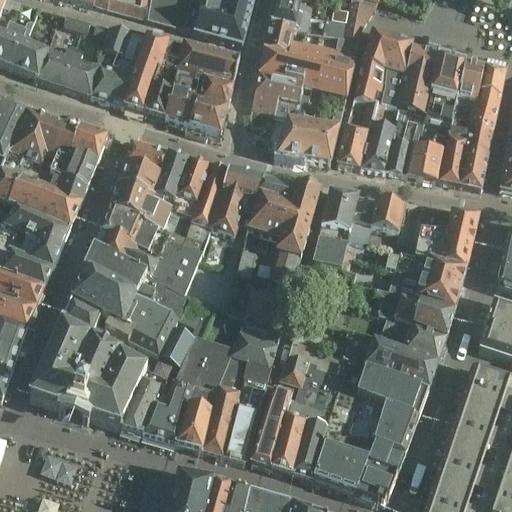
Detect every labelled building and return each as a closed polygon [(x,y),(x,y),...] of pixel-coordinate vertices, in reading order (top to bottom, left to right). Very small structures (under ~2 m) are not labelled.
[(91,12),(93,0),(68,0),(68,5),(91,12)] [(106,16),(108,0),(93,0),(91,12),(106,16)] [(131,7),(132,0),(108,0),(106,16),(122,20),(126,6),(131,7)] [(146,27),(149,0),(132,0),(131,7),(126,6),(122,20),(146,27)] [(191,8),(193,0),(149,0),(146,27),(196,41),(204,12),(191,8)] [(242,49),(255,2),(247,0),(193,0),(191,8),(204,12),(196,41),(235,52),(242,49)] [(300,7),(301,3),(289,0),(276,0),(269,30),(270,30),(296,35),(305,36),(309,23),(310,15),(299,12),(300,7)] [(368,24),(376,12),(377,8),(353,2),(346,29),(343,43),(358,46),(358,42),(361,33),(368,24)] [(18,19),(22,7),(9,3),(5,15),(18,19)] [(73,36),(76,26),(64,22),(61,32),(73,36)] [(0,71),(9,75),(23,38),(27,39),(32,27),(30,26),(25,28),(23,32),(8,26),(5,36),(0,34),(0,71)] [(85,39),(88,29),(76,26),(73,36),(85,39)] [(343,43),(346,29),(339,28),(336,42),(343,43)] [(106,45),(108,35),(93,30),(90,41),(106,45)] [(287,63),(292,46),(290,46),(292,39),(295,39),(296,35),(270,30),(264,56),(263,57),(287,63)] [(112,61),(124,64),(131,40),(127,39),(109,34),(109,35),(108,35),(106,45),(102,57),(112,61)] [(383,93),(385,76),(403,81),(411,53),(412,48),(372,35),(361,69),(358,86),(383,93)] [(36,85),(46,54),(31,47),(32,44),(29,40),(27,39),(23,38),(9,75),(35,86),(36,85)] [(123,114),(144,121),(164,48),(144,44),(131,40),(124,64),(112,61),(108,76),(113,78),(131,83),(123,114)] [(315,71),(325,73),(330,54),(314,50),(308,49),(303,48),(292,46),(287,63),(263,57),(258,82),(259,82),(303,94),(311,96),(315,71)] [(164,127),(176,79),(182,52),(164,48),(144,121),(163,127),(164,127)] [(62,94),(74,52),(71,52),(66,54),(64,63),(52,60),(53,58),(48,56),(49,55),(46,54),(36,85),(62,94)] [(89,103),(98,73),(102,57),(100,57),(96,73),(79,69),(83,59),(80,54),(74,52),(62,94),(89,103)] [(234,94),(241,67),(182,52),(176,79),(190,82),(234,94)] [(424,120),(437,61),(411,53),(403,81),(385,76),(383,93),(382,98),(380,111),(385,112),(385,111),(424,120)] [(345,104),(355,60),(330,54),(325,73),(315,71),(311,96),(321,98),(345,104)] [(105,108),(113,78),(108,76),(112,61),(102,57),(98,73),(89,103),(105,108)] [(451,128),(455,106),(463,68),(437,61),(424,120),(451,128)] [(476,110),(483,73),(466,69),(463,68),(455,106),(476,110)] [(491,139),(499,104),(504,79),(483,73),(476,110),(471,133),(471,134),(491,139)] [(123,114),(131,83),(113,78),(105,108),(123,114)] [(217,148),(221,149),(229,118),(189,106),(193,88),(188,87),(190,82),(176,79),(164,127),(185,134),(184,138),(205,146),(205,145),(217,148)] [(234,94),(190,82),(188,87),(193,88),(189,106),(229,118),(234,94)] [(296,116),(300,101),(303,94),(259,82),(250,126),(252,133),(266,132),(269,121),(275,122),(275,120),(288,123),(287,126),(288,126),(287,128),(292,128),(296,116)] [(369,108),(373,96),(382,98),(383,93),(358,86),(353,104),(365,107),(369,108)] [(306,118),(309,103),(300,101),(296,116),(306,118)] [(2,170),(7,158),(25,115),(0,105),(0,169),(1,170),(2,170)] [(376,110),(369,108),(365,107),(360,127),(371,129),(376,110)] [(384,179),(391,148),(393,138),(394,134),(380,131),(385,112),(380,111),(376,110),(371,129),(369,138),(360,175),(384,178),(384,179)] [(105,144),(79,135),(25,115),(7,158),(43,172),(49,158),(67,165),(70,159),(95,169),(95,168),(96,168),(105,144)] [(403,182),(411,150),(415,130),(416,128),(396,124),(394,134),(393,138),(403,139),(400,149),(392,148),(391,148),(384,179),(403,182)] [(303,167),(313,131),(292,128),(287,128),(277,163),(303,167)] [(460,193),(471,134),(471,133),(451,128),(447,146),(439,189),(459,192),(458,192),(460,193)] [(330,171),(339,134),(313,131),(303,167),(330,171)] [(360,175),(369,138),(346,133),(337,172),(360,175)] [(486,162),(491,139),(471,134),(460,193),(480,197),(487,162),(486,162)] [(439,189),(447,146),(432,143),(430,154),(411,150),(403,182),(439,189)] [(159,181),(167,160),(156,156),(157,153),(139,147),(137,150),(131,149),(125,168),(159,181)] [(84,197),(41,177),(43,172),(7,158),(2,170),(1,170),(0,173),(0,175),(18,183),(7,209),(13,211),(67,234),(84,197)] [(84,197),(94,171),(95,169),(70,159),(67,165),(49,158),(43,172),(41,177),(84,197)] [(511,159),(505,158),(499,198),(511,200),(511,159)] [(173,208),(176,202),(189,166),(167,160),(159,181),(152,200),(173,208)] [(194,220),(211,173),(189,166),(176,202),(184,205),(179,218),(193,224),(194,220)] [(152,200),(159,181),(125,168),(124,170),(116,193),(170,215),(179,218),(184,205),(176,202),(173,208),(152,200)] [(200,253),(228,178),(211,173),(194,220),(193,224),(185,243),(181,252),(198,257),(200,253)] [(0,205),(7,209),(18,183),(0,175),(0,205)] [(245,238),(262,184),(229,176),(228,178),(200,253),(198,257),(193,272),(230,285),(238,258),(245,238)] [(292,295),(318,197),(295,193),(296,192),(262,184),(245,238),(278,247),(274,261),(275,261),(268,288),(292,295)] [(161,237),(170,215),(116,193),(109,216),(161,237)] [(350,237),(352,231),(358,204),(359,203),(328,197),(319,232),(350,237)] [(398,240),(403,212),(376,207),(358,204),(352,231),(370,234),(398,240)] [(67,234),(13,211),(9,219),(4,232),(59,255),(67,234)] [(0,253),(0,241),(4,232),(9,219),(0,213),(0,276),(43,293),(50,276),(50,275),(0,253)] [(101,239),(171,266),(178,250),(167,246),(169,240),(161,237),(109,216),(109,217),(101,239)] [(466,275),(478,222),(451,218),(446,239),(421,236),(414,261),(466,275)] [(367,244),(370,234),(352,231),(350,237),(349,241),(367,244)] [(59,255),(4,232),(0,241),(0,253),(50,275),(58,257),(59,255)] [(181,252),(185,243),(171,237),(169,240),(167,246),(178,250),(181,252)] [(184,299),(193,272),(198,257),(181,252),(178,250),(171,266),(101,239),(94,257),(184,299)] [(511,239),(507,243),(496,296),(511,301),(511,239)] [(352,253),(364,256),(367,244),(349,241),(347,249),(346,256),(351,257),(352,253)] [(350,265),(351,257),(346,256),(347,249),(316,243),(312,257),(350,265)] [(184,299),(94,257),(93,258),(94,258),(85,278),(175,323),(179,325),(184,313),(182,312),(187,300),(184,299)] [(350,265),(312,257),(309,269),(347,277),(350,265)] [(248,284),(254,263),(240,259),(234,281),(248,284)] [(408,282),(409,280),(460,295),(466,275),(414,261),(413,264),(397,259),(396,266),(386,264),(384,277),(408,282)] [(43,293),(0,276),(0,300),(34,314),(43,293)] [(157,362),(175,323),(85,278),(84,280),(71,307),(98,322),(94,331),(126,347),(157,362)] [(408,282),(403,300),(402,303),(453,318),(460,295),(409,280),(408,282)] [(446,345),(453,319),(453,318),(402,303),(403,300),(375,293),(373,299),(381,302),(380,307),(378,308),(379,311),(377,312),(378,315),(376,316),(377,319),(377,320),(385,323),(409,331),(446,345)] [(283,333),(289,305),(251,294),(242,321),(283,333)] [(34,314),(0,300),(0,326),(25,335),(34,314)] [(199,322),(208,326),(212,313),(188,305),(179,328),(193,334),(199,322)] [(332,326),(315,319),(318,309),(311,306),(306,324),(330,331),(332,326)] [(94,331),(98,322),(71,307),(61,331),(88,346),(94,331)] [(511,313),(491,307),(491,308),(493,309),(483,337),(485,338),(479,358),(511,368),(511,313)] [(277,352),(283,333),(242,321),(237,339),(277,352)] [(437,371),(445,345),(446,346),(446,345),(409,331),(385,323),(376,351),(437,371)] [(0,403),(17,356),(23,339),(25,335),(0,326),(0,403)] [(315,357),(322,334),(298,327),(291,350),(315,357)] [(60,332),(29,406),(119,436),(147,377),(88,346),(61,331),(60,332)] [(178,372),(193,341),(171,332),(157,362),(178,372)] [(271,377),(277,352),(237,339),(237,340),(232,354),(228,363),(271,377)] [(218,392),(228,363),(232,354),(193,341),(178,372),(171,387),(192,398),(175,453),(200,460),(200,459),(202,460),(218,392)] [(427,399),(436,371),(437,371),(376,351),(350,342),(341,366),(348,368),(347,372),(367,378),(427,399)] [(341,366),(315,357),(291,350),(288,363),(317,373),(316,378),(342,386),(347,372),(348,368),(341,366)] [(266,392),(271,377),(228,363),(218,392),(202,460),(220,465),(223,466),(245,386),(266,392)] [(322,454),(342,386),(316,378),(317,373),(288,363),(277,390),(292,396),(270,478),(312,490),(322,454)] [(312,490),(354,505),(371,457),(365,455),(367,450),(346,442),(358,404),(367,378),(347,372),(342,386),(322,454),(312,490)] [(511,511),(511,387),(509,386),(472,375),(425,511),(511,511)] [(154,413),(157,414),(166,387),(147,377),(119,436),(141,443),(142,443),(154,413)] [(427,399),(367,378),(358,404),(417,426),(427,399)] [(245,470),(259,419),(249,417),(253,397),(264,400),(266,392),(245,386),(223,466),(243,471),(243,470),(245,470)] [(175,453),(192,398),(171,387),(162,416),(157,414),(154,413),(142,443),(174,452),(174,453),(175,453)] [(270,478),(292,396),(277,390),(274,399),(271,398),(248,471),(270,478)] [(367,449),(403,461),(417,426),(358,404),(346,442),(367,450),(367,449)] [(394,488),(403,463),(404,463),(404,462),(403,461),(367,449),(367,450),(365,455),(371,457),(354,505),(372,511),(379,511),(385,509),(386,508),(386,509),(394,488)] [(204,511),(211,489),(178,482),(178,483),(177,483),(169,511),(204,511)] [(223,511),(229,492),(212,486),(211,489),(204,511),(223,511)] [(245,511),(249,499),(229,492),(223,511),(245,511)] [(288,511),(289,511),(249,499),(245,511),(288,511)]
